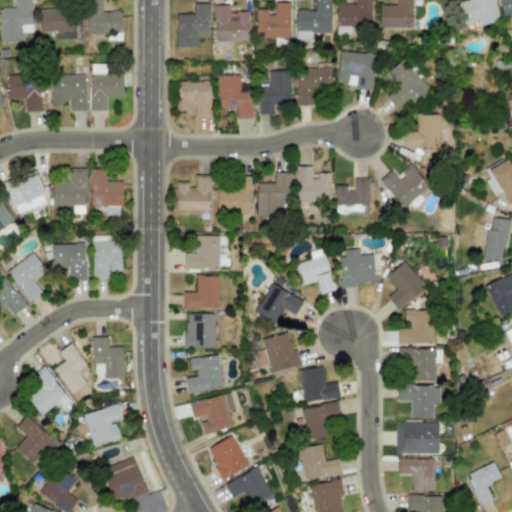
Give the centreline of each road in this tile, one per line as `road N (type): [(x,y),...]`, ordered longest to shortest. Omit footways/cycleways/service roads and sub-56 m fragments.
road 1 (tertiary): [(196,511),(162,442),(146,368),(144,0)]
road 2 (residential): [(145,141),(249,144),(298,132),(356,131)]
road 3 (residential): [(379,511),(369,473),(368,352),(349,333)]
road 4 (residential): [(0,354),(62,309),(146,307)]
road 5 (residential): [(0,144),(33,137),(145,141)]
